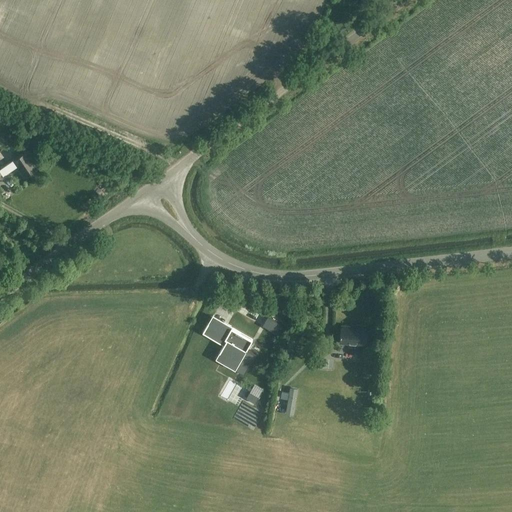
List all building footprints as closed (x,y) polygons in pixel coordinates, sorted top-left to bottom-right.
[(31,146),(36,154),(44,147),(39,140),(31,146)] [(24,178),(40,168),(27,150),(13,160),(17,167),(16,167),(24,178)] [(6,163),(12,159),(7,152),(1,156),(6,163)] [(270,318),(265,327),(276,334),(281,324),(270,318)] [(208,323),(203,333),(224,345),(219,352),(220,352),(222,350),(231,355),(229,358),(238,362),(234,369),(244,375),(256,354),(247,349),(253,340),(232,328),(231,327),(227,334),(208,323)] [(366,345),(368,326),(355,325),(355,327),(341,325),(340,343),(366,345)] [(283,395),(288,396),(285,412),(292,413),(297,386),(290,385),(289,388),(285,387),(283,395)] [(250,392),(246,398),(255,403),(259,397),(250,392)]
